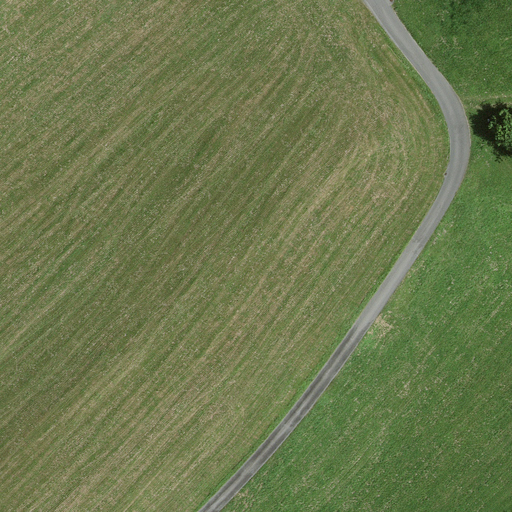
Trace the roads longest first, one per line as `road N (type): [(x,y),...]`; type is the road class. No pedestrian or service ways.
road 1 (track): [(210,511),(281,438),(438,208),(459,149),(454,121)]
road 2 (track): [(454,121),(375,0)]
